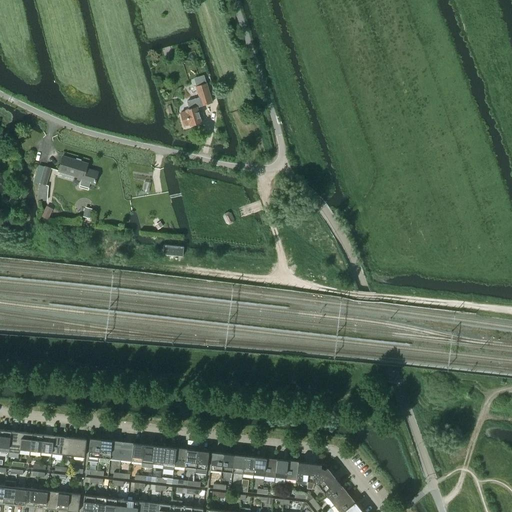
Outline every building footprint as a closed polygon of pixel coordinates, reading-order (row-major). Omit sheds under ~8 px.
[(185,110),(180,112),(184,125),(189,123),(190,125),(201,121),(196,106),(201,105),(212,102),(206,83),(204,78),(199,80),(201,84),(196,86),(199,97),(187,101),(189,108),(185,109),(185,110)] [(62,156),(58,170),(74,175),(81,177),(78,187),(88,190),(90,183),(94,184),(94,181),(95,181),(96,178),(95,178),(97,171),(86,168),(87,163),(62,156)] [(39,183),(45,184),(50,168),(45,166),(39,183)] [(151,183),(144,181),(142,191),(148,193),(151,183)] [(48,220),(53,209),(47,206),(42,217),(48,220)] [(90,218),(92,209),(85,207),(83,216),(90,218)] [(229,211),(223,213),(222,216),(225,223),(228,224),(234,223),(235,219),(232,213),(229,211)] [(163,226),(160,221),(155,225),(158,229),(163,226)] [(164,244),(163,253),(182,255),(183,246),(164,244)] [(0,450),(8,452),(9,448),(11,430),(0,428),(0,450)] [(19,453),(19,449),(21,431),(11,430),(9,448),(8,452),(19,453)] [(19,449),(30,450),(32,432),(21,431),(19,449)] [(30,450),(41,451),(43,434),(32,432),(30,450)] [(41,451),(52,453),(54,435),(43,434),(41,451)] [(52,453),(62,454),(64,436),(54,435),(52,453)] [(62,454),(73,455),(75,437),(64,436),(62,454)] [(75,437),(73,455),(84,456),(86,438),(75,437)] [(88,455),(87,460),(98,462),(99,457),(101,439),(100,439),(90,438),(88,455)] [(101,439),(99,457),(109,458),(111,440),(101,439)] [(111,440),(109,458),(110,458),(120,459),(122,441),(112,440),(111,440)] [(122,441),(120,459),(121,459),(131,460),(133,442),(133,443),(123,441),(122,441)] [(133,442),(131,460),(141,461),(141,462),(142,462),(144,444),(143,444),(133,443),(133,442)] [(142,462),(141,466),(152,468),(152,463),(154,445),(144,444),(142,462)] [(154,445),(152,463),(153,463),(163,464),(165,446),(155,445),(154,445)] [(163,464),(163,468),(173,470),(174,465),(176,447),(166,446),(165,446),(163,464)] [(176,447),(174,465),(184,466),(185,466),(187,448),(186,448),(186,449),(176,447)] [(187,448),(185,466),(195,467),(195,468),(197,450),(187,449),(187,448)] [(195,468),(195,472),(206,474),(208,451),(198,450),(197,450),(195,468)] [(212,451),(210,469),(211,469),(221,470),(221,471),(223,453),(213,452),(213,451),(212,451)] [(223,453),(221,471),(221,470),(231,472),(232,472),(234,454),(233,454),(223,453)] [(234,454),(232,472),(242,473),(243,473),(245,455),(244,455),(234,454)] [(245,455),(243,473),(253,474),(255,456),(245,455)] [(255,456),(253,474),(254,474),(264,475),(266,457),(266,458),(256,457),(256,456),(255,456)] [(266,457),(264,475),(274,476),(274,477),(275,477),(277,459),(276,459),(266,458),(266,457)] [(277,459),(275,477),(285,478),(286,478),(288,460),(287,460),(277,459)] [(288,460),(286,478),(296,479),(298,461),(288,460)] [(298,461),(296,479),(297,479),(307,480),(315,481),(324,464),(309,463),(309,462),(309,463),(299,461),(298,461)] [(324,464),(315,481),(320,487),(320,488),(327,496),(341,485),(334,477),(334,476),(324,464)] [(2,503),(13,504),(15,486),(15,481),(5,480),(4,485),(2,503)] [(341,485),(327,496),(334,504),(333,504),(334,505),(348,493),(347,493),(341,485)] [(13,504),(24,505),(26,487),(15,486),(13,504)] [(24,505),(34,507),(36,489),(26,487),(24,505)] [(34,507),(45,508),(47,490),(36,489),(34,507)] [(45,508),(56,509),(58,491),(47,490),(45,508)] [(56,509),(67,510),(69,492),(58,491),(56,509)] [(69,492),(67,510),(78,511),(80,494),(69,492)] [(348,493),(334,505),(339,511),(341,511),(354,502),(354,501),(354,502),(348,494),(348,493)] [(93,511),(95,495),(85,494),(84,494),(81,511),(82,511),(83,511),(93,511)] [(104,511),(106,497),(105,496),(105,497),(95,496),(95,495),(93,511),(104,511)] [(127,499),(125,511),(136,511),(138,500),(131,500),(132,495),(128,495),(127,499)] [(114,511),(116,498),(106,497),(104,511),(114,511)] [(125,511),(127,499),(117,498),(116,498),(114,511),(125,511)] [(180,511),(181,505),(182,500),(171,499),(170,504),(169,511),(180,511)] [(147,511),(149,501),(148,501),(148,502),(138,500),(136,511),(147,511)] [(158,511),(159,503),(149,502),(149,501),(147,511),(158,511)] [(341,511),(358,511),(361,510),(355,502),(354,502),(341,511)] [(169,511),(170,504),(160,503),(159,503),(158,511),(169,511)]
